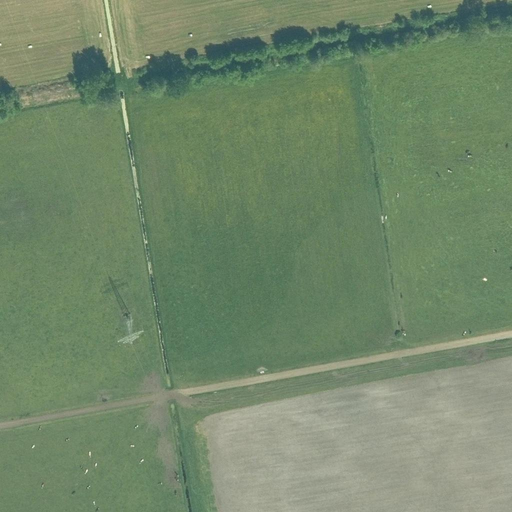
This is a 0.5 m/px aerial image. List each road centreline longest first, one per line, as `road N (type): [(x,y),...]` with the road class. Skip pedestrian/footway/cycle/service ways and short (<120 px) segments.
road 1 (track): [(0,425),(511,334)]
road 2 (track): [(0,103),(511,13)]
